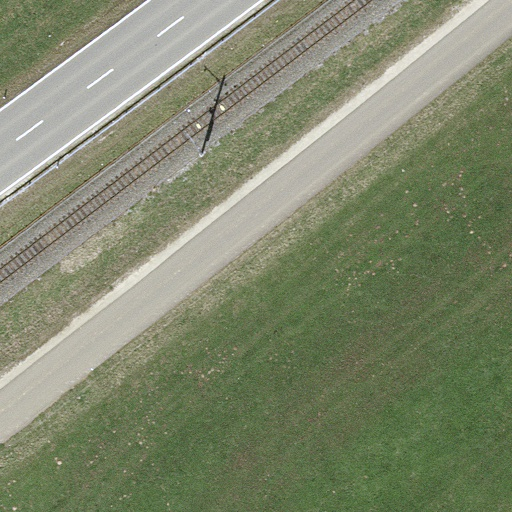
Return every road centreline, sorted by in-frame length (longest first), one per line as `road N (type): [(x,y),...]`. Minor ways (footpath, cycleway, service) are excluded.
road 1 (unclassified): [(511,5),(0,415)]
road 2 (primary): [(203,0),(0,150)]
